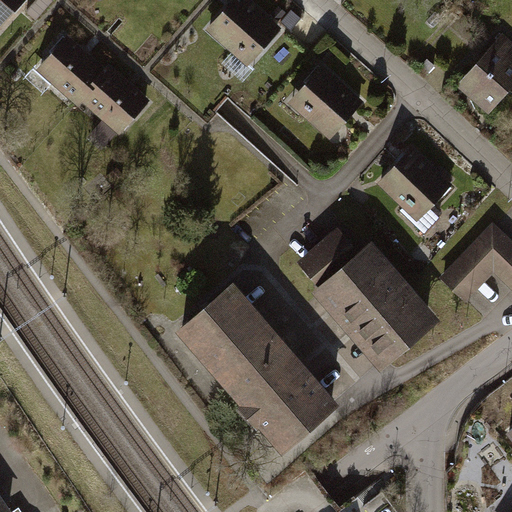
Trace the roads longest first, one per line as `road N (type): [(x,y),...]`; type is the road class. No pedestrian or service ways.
road 1 (residential): [(511,184),(307,0)]
road 2 (residential): [(296,511),(438,406)]
